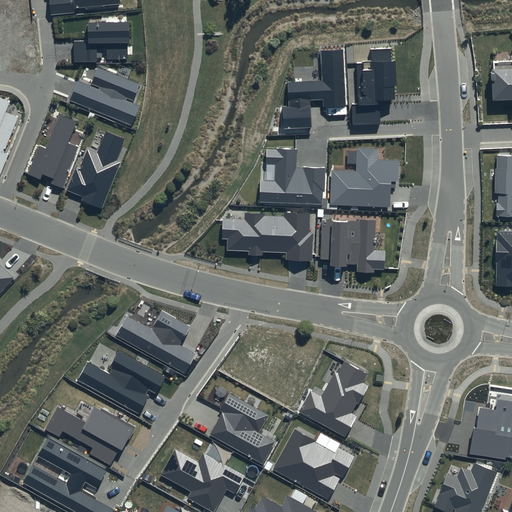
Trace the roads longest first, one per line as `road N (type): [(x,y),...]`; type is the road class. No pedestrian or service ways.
road 1 (residential): [(0,213),(216,289),(404,324)]
road 2 (residential): [(450,136),(445,300)]
road 3 (residential): [(389,511),(432,365)]
road 4 (residential): [(0,202),(34,114),(24,86),(0,76)]
road 5 (residential): [(440,0),(450,136)]
